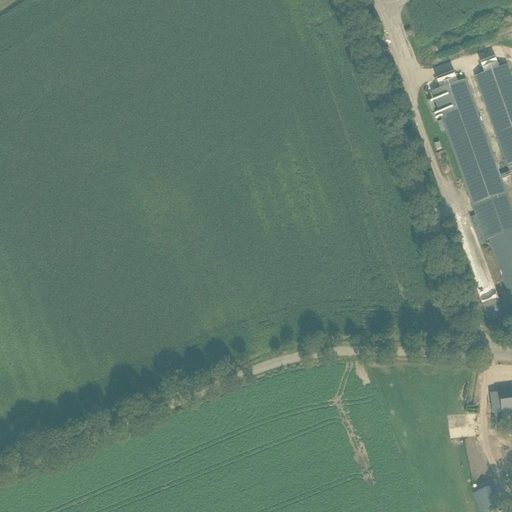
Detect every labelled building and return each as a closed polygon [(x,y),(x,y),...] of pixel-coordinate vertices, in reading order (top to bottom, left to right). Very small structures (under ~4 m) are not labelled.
[(497,135),(510,172),(511,176),(511,177),(511,80),(507,66),(498,69),(484,74),(475,77),(497,135)] [(511,211),(506,194),(465,80),(431,92),(472,206),(477,221),(485,241),(486,245),(490,244),(511,305),(511,211)] [(439,119),(432,100),(427,102),(434,121),(439,119)] [(511,416),(511,391),(491,394),(490,394),(493,413),(502,412),(502,418),(506,417),(511,416)] [(468,429),(459,430),(458,424),(449,425),(451,440),(478,437),(475,417),(467,418),(468,429)] [(482,462),(463,470),(471,488),(489,480),(482,462)] [(471,488),(480,511),(502,511),(490,480),(489,480),(471,488)]
